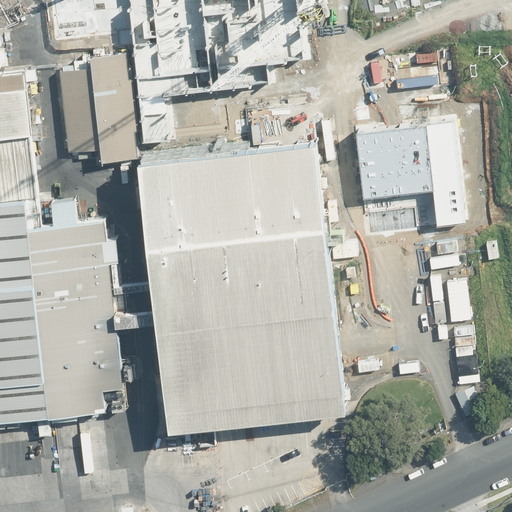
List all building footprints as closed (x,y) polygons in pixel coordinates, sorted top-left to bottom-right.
[(51,0),(55,42),(139,34),(149,139),(177,137),(173,95),(276,86),(274,64),(317,60),(311,0),(51,0)] [(395,91),(453,81),(452,49),(331,65),(336,94),(393,84),(395,91)] [(139,155),(127,50),(90,54),(91,66),(60,70),(69,149),(99,146),(101,159),(139,155)] [(0,134),(30,132),(25,84),(0,86),(0,134)] [(248,141),(153,151),(180,423),(185,422),(223,418),(248,416),(270,414),(301,411),(345,406),(341,370),(383,366),(372,252),(329,256),(313,98),(245,105),(248,141)] [(455,120),(356,131),(364,198),(434,190),(438,225),(466,222),(455,120)] [(30,132),(0,134),(0,198),(33,195),(41,195),(34,131),(30,132)] [(0,417),(55,412),(36,222),(33,195),(0,198),(0,417)] [(36,222),(55,412),(113,406),(110,384),(127,383),(110,214),(36,222)] [(486,377),(454,391),(464,416),(497,402),(486,377)] [(125,468),(123,439),(117,440),(116,428),(86,430),(89,471),(125,468)]
